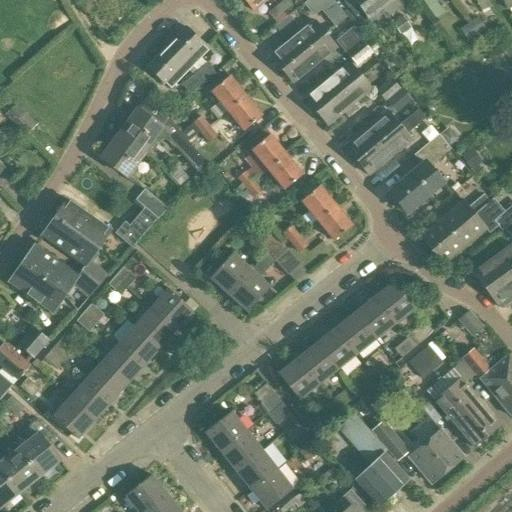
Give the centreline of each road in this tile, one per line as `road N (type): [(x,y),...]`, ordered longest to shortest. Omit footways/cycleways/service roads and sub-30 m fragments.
road 1 (residential): [(0,263),(55,183),(124,50),(176,0)]
road 2 (residential): [(389,242),(205,0)]
road 3 (residential): [(155,426),(389,242)]
road 4 (residential): [(511,341),(483,307),(389,242)]
road 5 (residential): [(47,511),(155,426)]
